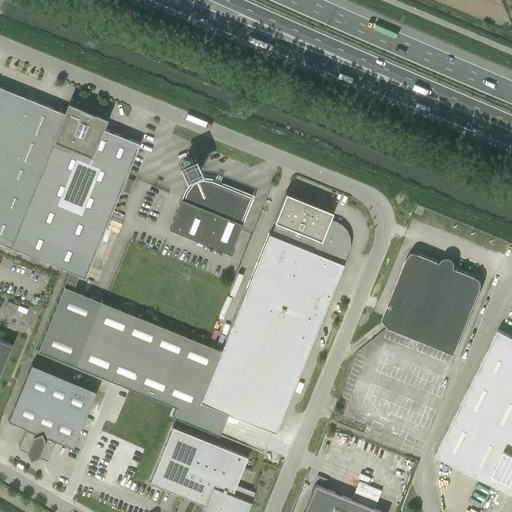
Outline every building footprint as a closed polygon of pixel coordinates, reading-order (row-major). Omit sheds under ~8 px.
[(0,241),(10,246),(65,112),(1,86),(0,85),(0,241)] [(78,274),(85,276),(140,142),(102,127),(105,118),(69,103),(65,112),(10,246),(70,270),(64,285),(72,288),(78,274)] [(188,173),(190,177),(199,173),(198,169),(201,167),(197,158),(193,160),(192,156),(182,160),(184,164),(180,166),(184,175),(188,173)] [(220,180),(215,178),(214,181),(212,180),(202,179),(193,183),(187,190),(184,199),(182,198),(169,228),(230,253),(242,222),(241,222),(251,196),(219,183),(220,180)] [(336,222),(329,219),(333,210),(286,191),(274,219),(276,220),(271,233),(269,232),(222,349),(72,288),(64,285),(37,350),(74,365),(176,406),(172,415),(219,434),(228,412),(275,431),(344,263),(342,262),(347,248),(348,242),(348,236),(345,230),(341,225),(336,222)] [(407,256),(407,258),(406,258),(382,317),(389,327),(454,353),(480,288),(481,287),(481,286),(482,284),(482,283),(482,282),(481,280),(481,279),(480,278),(479,277),(478,276),(476,275),(475,275),(455,267),(455,265),(455,264),(455,262),(455,261),(454,260),(453,259),(452,258),(451,257),(450,256),(448,256),(447,256),(446,256),(444,256),(443,257),(442,258),(441,259),(440,260),(439,261),(419,252),(417,251),(416,251),(415,251),(413,251),(412,251),(411,252),(409,253),(408,254),(408,255),(407,256)] [(4,310),(14,314),(18,305),(8,301),(4,310)] [(511,336),(497,329),(479,366),(435,455),(511,492),(511,336)] [(0,372),(12,344),(0,338),(0,372)] [(32,363),(8,420),(26,427),(18,446),(28,450),(29,452),(35,454),(37,453),(37,454),(47,458),(55,439),(73,447),(96,390),(32,363)] [(173,426),(150,482),(196,501),(191,511),(246,511),(255,491),(236,484),(247,456),(173,426)] [(384,511),(315,484),(303,511),(384,511)]
